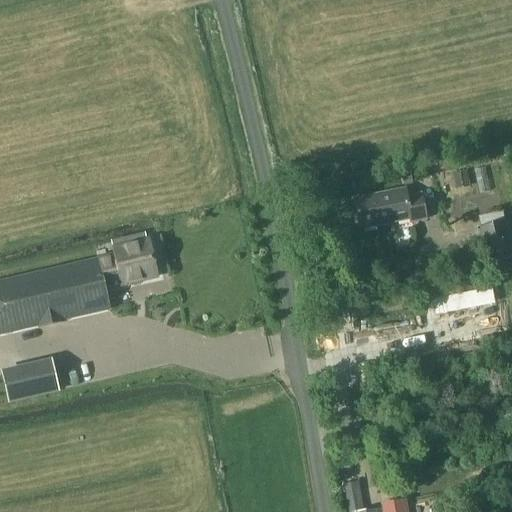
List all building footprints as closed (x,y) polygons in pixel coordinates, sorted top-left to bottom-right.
[(409,223),(426,219),(419,187),(417,179),(410,180),(409,172),(402,174),(405,190),(354,201),(360,230),(408,219),(409,223)] [(466,174),(454,176),(456,191),(469,189),(466,174)] [(488,259),(511,254),(505,223),(481,228),(488,259)] [(111,248),(113,256),(0,283),(0,332),(39,323),(40,327),(63,321),(62,318),(109,306),(104,287),(157,274),(148,239),(111,248)] [(442,298),(432,300),(436,317),(445,315),(442,298)] [(377,317),(404,311),(402,300),(375,306),(377,317)] [(52,364),(29,369),(35,397),(58,391),(52,364)] [(408,511),(407,504),(364,511),(358,511),(356,503),(361,502),(358,483),(345,486),(349,511),(408,511)]
